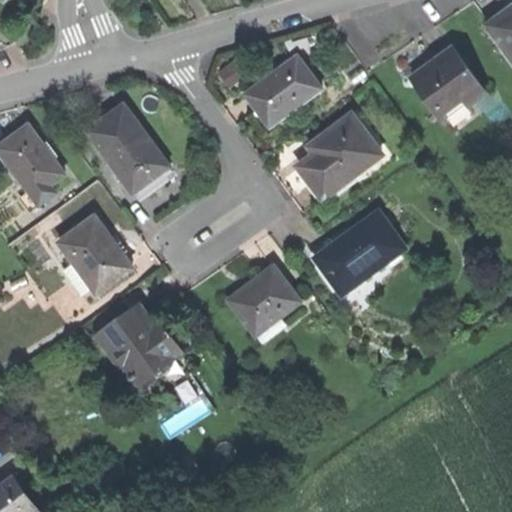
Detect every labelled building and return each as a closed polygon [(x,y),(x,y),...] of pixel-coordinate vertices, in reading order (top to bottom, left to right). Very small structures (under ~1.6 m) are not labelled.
[(508,9),(488,23),(511,56),(511,9),(510,11),(508,9)] [(431,63),(412,77),(440,116),(462,100),(466,104),(484,91),(453,48),(431,63)] [(297,56),(246,94),(258,109),(270,126),(321,88),(297,56)] [(443,120),(466,104),(462,100),(440,116),(443,120)] [(105,118),(88,131),(132,192),(134,191),(167,168),(168,166),(124,105),(105,118)] [(315,154),(298,165),(310,181),(322,197),(323,196),(352,175),(380,154),(351,115),(309,146),(315,154)] [(13,138),(0,146),(0,150),(30,192),(31,193),(45,183),(48,186),(49,185),(64,175),(29,126),(13,138)] [(172,176),(167,168),(134,191),(140,199),(172,176)] [(356,180),(352,175),(323,196),(327,201),(356,180)] [(52,192),(48,186),(45,183),(31,193),(37,202),(52,192)] [(56,194),(49,185),(48,186),(52,192),(37,202),(40,205),(40,206),(56,194)] [(37,202),(31,193),(30,192),(20,199),(30,212),(40,205),(37,202)] [(344,235),(313,257),(340,295),(405,248),(378,211),(344,235)] [(94,218),(60,242),(75,263),(91,286),(97,294),(131,269),(116,248),(94,218)] [(80,294),(91,286),(75,263),(64,271),(80,294)] [(255,288),(233,304),(255,334),(280,316),(299,302),(273,266),(261,276),(251,283),(255,288)] [(139,307),(99,337),(132,381),(145,372),(149,377),(184,352),(173,337),(175,335),(170,329),(168,330),(161,336),(153,325),(139,307)] [(286,325),(280,316),(255,334),(262,343),(286,325)] [(160,319),(153,325),(161,336),(168,330),(164,325),(160,319)] [(136,387),(149,377),(145,372),(132,381),(136,387)] [(170,432),(210,412),(204,402),(165,421),(170,432)] [(0,511),(40,511),(15,478),(0,488),(0,511)]
